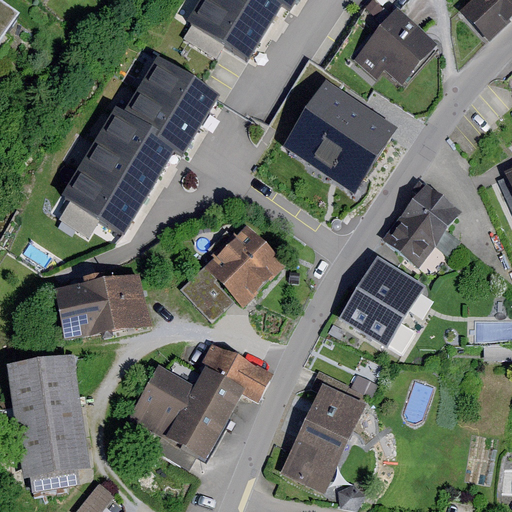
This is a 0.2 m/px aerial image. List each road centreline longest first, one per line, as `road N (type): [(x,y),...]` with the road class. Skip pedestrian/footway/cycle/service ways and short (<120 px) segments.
road 1 (residential): [(231,511),(310,330),(380,212),(441,122),(511,47)]
road 2 (track): [(110,460),(56,510),(0,478)]
